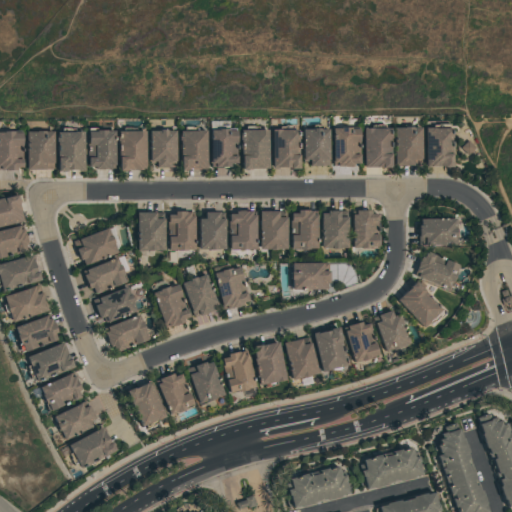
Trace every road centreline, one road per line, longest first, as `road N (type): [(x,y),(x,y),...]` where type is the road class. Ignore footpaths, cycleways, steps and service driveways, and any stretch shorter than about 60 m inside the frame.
road 1 (residential): [(474,195),(398,186),(63,190),(49,198)]
road 2 (residential): [(106,374),(379,290),(399,259),(398,186)]
road 3 (secondary): [(506,344),(320,410)]
road 4 (residential): [(49,198),(46,212),(74,309),(106,374)]
road 5 (secondary): [(235,457),(408,409)]
road 6 (secondary): [(228,432),(167,452),(72,511)]
road 7 (secondary): [(121,511),(179,476),(235,457)]
